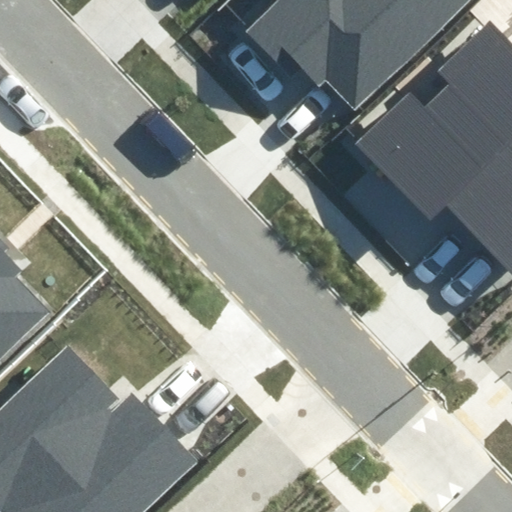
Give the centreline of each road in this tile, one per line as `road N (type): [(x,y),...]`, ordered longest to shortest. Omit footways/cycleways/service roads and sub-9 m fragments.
road 1 (residential): [(0,14),(353,379)]
road 2 (residential): [(209,511),(353,379)]
road 3 (residential): [(353,379),(491,511)]
